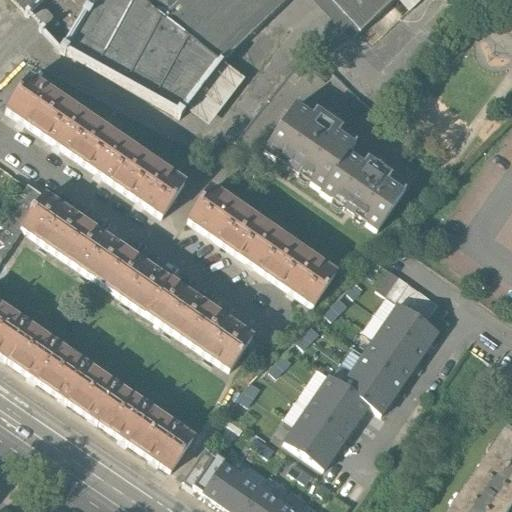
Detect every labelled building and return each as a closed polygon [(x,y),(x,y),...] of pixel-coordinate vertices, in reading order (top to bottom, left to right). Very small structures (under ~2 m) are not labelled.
[(186,110),(221,64),(289,0),(310,0),(350,43),(395,0),(397,0),(409,12),(420,0),(8,0),(25,16),(42,0),(100,0),(84,16),(60,52),(179,120),(186,110)] [(100,0),(67,0),(84,16),(100,0)] [(242,81),(221,64),(186,110),(208,126),(242,81)] [(5,116),(35,137),(58,103),(28,83),(5,116)] [(99,132),(58,103),(35,137),(77,165),(99,132)] [(295,109),(263,156),(319,195),(332,177),(334,178),(346,161),(353,151),(336,139),(342,131),(317,114),(312,122),(295,109)] [(77,165),(118,193),(140,160),(99,132),(77,165)] [(182,189),(140,160),(118,193),(160,222),(182,189)] [(361,171),(346,161),(334,178),(332,177),(319,195),(375,234),(400,199),(384,188),(389,181),(366,164),(361,171)] [(0,197),(12,180),(0,171),(0,197)] [(26,189),(12,180),(0,197),(0,207),(9,214),(26,189)] [(0,263),(20,234),(43,201),(26,189),(9,214),(0,226),(0,263)] [(187,227),(229,255),(251,222),(209,194),(187,227)] [(20,234),(62,262),(84,230),(43,201),(20,234)] [(293,251),(251,222),(229,255),(271,284),(293,251)] [(126,258),(84,230),(62,262),(103,291),(126,258)] [(335,279),(293,251),(271,284),(313,312),(335,279)] [(167,287),(126,258),(103,291),(145,319),(167,287)] [(388,275),(374,295),(396,310),(432,336),(446,316),(388,275)] [(209,315),(167,287),(145,319),(187,348),(209,315)] [(385,327),(425,354),(436,338),(432,336),(396,310),(385,327)] [(251,344),(209,315),(187,348),(228,376),(251,344)] [(0,329),(0,360),(16,372),(37,341),(7,320),(0,329)] [(374,343),(414,370),(425,354),(385,327),(374,343)] [(16,372),(46,393),(68,362),(37,341),(16,372)] [(363,359),(403,387),(414,370),(374,343),(363,359)] [(351,375),(391,403),(403,387),(363,359),(351,375)] [(46,393),(77,414),(98,383),(68,362),(46,393)] [(340,391),(367,410),(379,419),(391,403),(351,375),(340,391)] [(316,398),(356,425),(367,410),(340,391),(327,382),(316,398)] [(77,414),(107,435),(129,404),(98,383),(77,414)] [(305,414),(345,442),(356,425),(316,398),(305,414)] [(107,435),(138,456),(159,425),(129,404),(107,435)] [(293,431),(333,458),(345,442),(305,414),(293,431)] [(138,456),(168,477),(189,446),(159,425),(138,456)] [(293,431),(282,447),(322,474),(333,458),(293,431)] [(511,441),(505,436),(468,490),(499,511),(507,511),(511,505),(511,441)] [(222,468),(201,497),(219,510),(239,481),(222,468)] [(239,481),(219,510),(222,511),(246,511),(259,494),(239,481)] [(499,511),(468,490),(452,511),(499,511)] [(259,494),(246,511),(274,511),(278,508),(259,494)]
